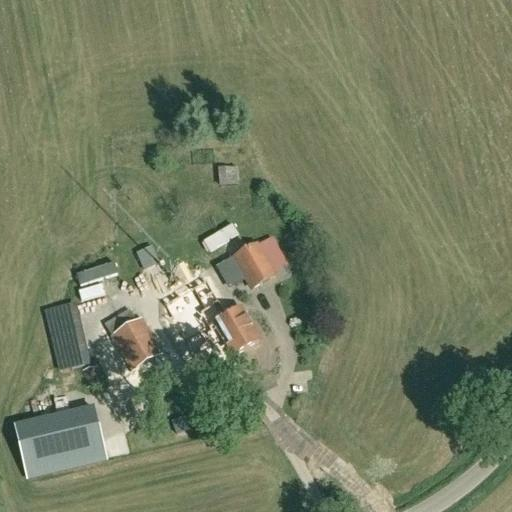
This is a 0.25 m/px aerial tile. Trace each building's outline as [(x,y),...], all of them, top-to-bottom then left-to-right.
[(238,186),(237,168),(218,168),(219,187),(238,186)] [(275,278),(257,247),(235,260),(252,291),(275,278)] [(140,264),(155,257),(152,249),(136,256),(140,264)] [(109,264),(76,277),(80,287),(114,274),(109,264)] [(207,283),(165,307),(172,320),(170,322),(177,336),(180,334),(198,365),(227,348),(232,358),(260,342),(241,310),(228,318),(207,283)] [(47,310),(57,372),(88,367),(78,305),(47,310)] [(142,321),(138,324),(130,312),(105,326),(112,338),(132,373),(162,356),(142,321)] [(105,461),(106,461),(94,410),(15,428),(27,479),(105,461)]
